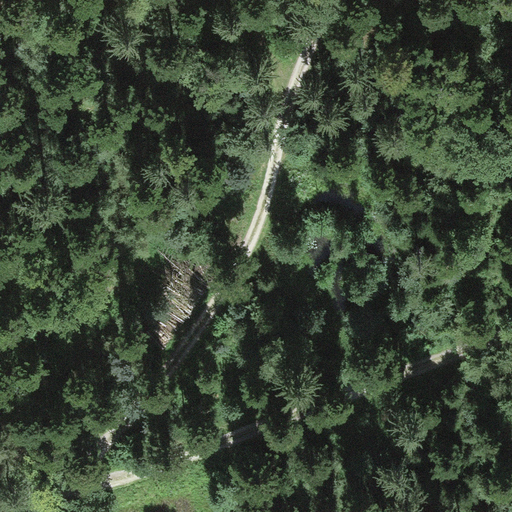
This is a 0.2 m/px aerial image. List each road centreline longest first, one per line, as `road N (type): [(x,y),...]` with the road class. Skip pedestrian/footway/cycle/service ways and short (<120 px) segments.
road 1 (track): [(96,484),(218,311),(264,208),(283,99),(321,0)]
road 2 (track): [(511,329),(432,350),(332,408),(96,484)]
